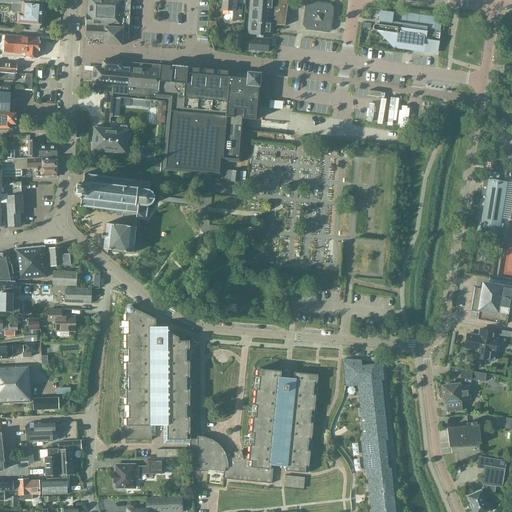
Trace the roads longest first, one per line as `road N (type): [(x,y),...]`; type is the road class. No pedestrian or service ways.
road 1 (residential): [(424,344),(208,329),(159,307),(108,268)]
road 2 (residential): [(478,99),(440,338),(424,344)]
road 3 (residential): [(58,223),(68,0)]
road 4 (residential): [(459,511),(436,454),(424,344)]
